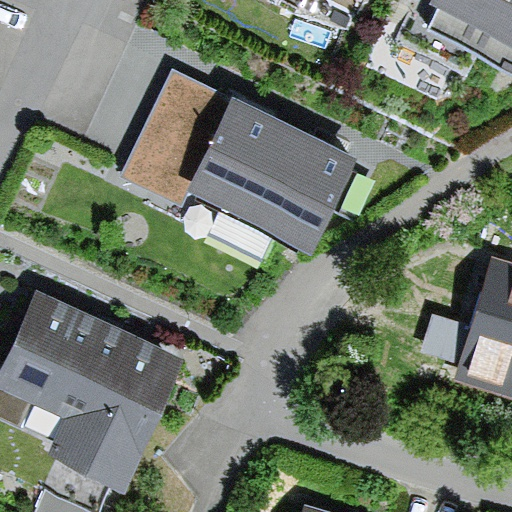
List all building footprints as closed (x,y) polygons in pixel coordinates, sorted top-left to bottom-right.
[(511,0),(445,0),(485,19),(472,46),(511,65),(511,0)] [(170,75),(122,173),(173,198),(221,100),(170,75)] [(350,154),(233,97),(194,177),(311,233),(350,154)] [(511,270),(489,263),(459,362),(511,378),(511,270)] [(169,357),(41,298),(8,371),(40,386),(24,421),(64,440),(49,473),(104,498),(169,357)] [(333,511),(304,503),(301,511),(333,511)]
